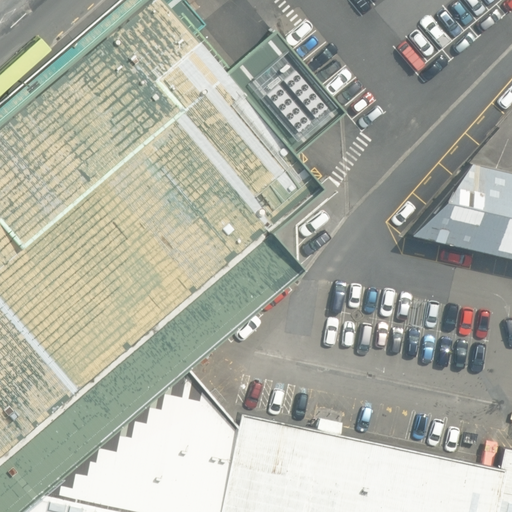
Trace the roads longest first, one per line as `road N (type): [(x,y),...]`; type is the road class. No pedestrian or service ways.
road 1 (residential): [(334,255),(511,65)]
road 2 (unknown): [(237,0),(235,23),(385,201)]
